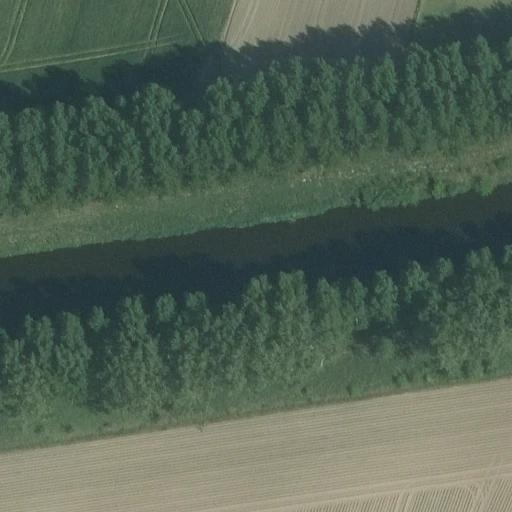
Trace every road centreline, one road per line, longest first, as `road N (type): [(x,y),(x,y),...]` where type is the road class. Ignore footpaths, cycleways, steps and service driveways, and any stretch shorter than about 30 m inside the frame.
road 1 (track): [(511,323),(0,399)]
road 2 (unclassified): [(511,121),(0,196)]
